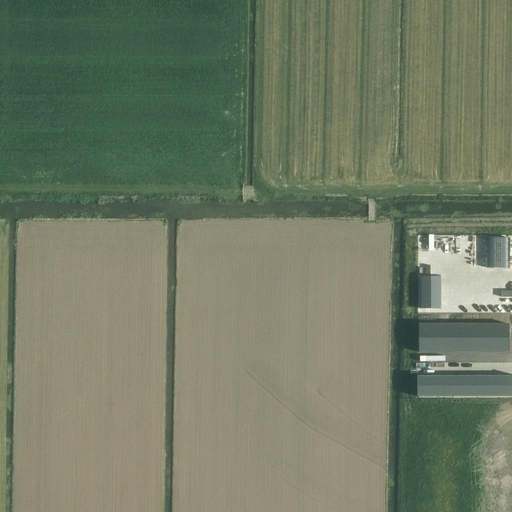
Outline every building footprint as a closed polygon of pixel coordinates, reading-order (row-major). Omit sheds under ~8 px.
[(510,238),(488,238),(487,268),(509,268),(510,238)] [(441,277),(421,277),(421,309),(441,309),(441,277)] [(495,302),(511,302),(511,290),(496,291),(495,302)] [(510,324),(420,324),(420,353),(510,353),(510,324)] [(511,375),(417,376),(417,396),(511,396),(511,375)]
